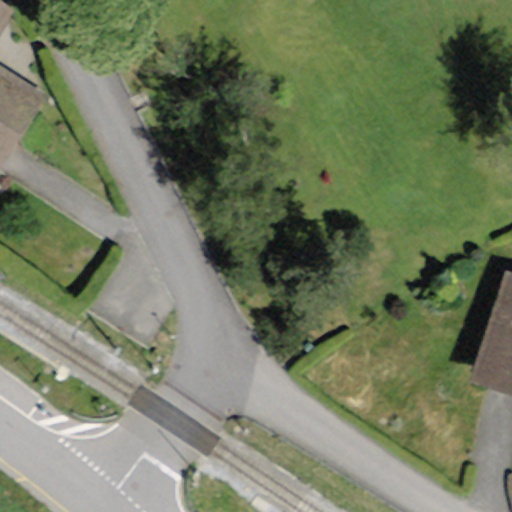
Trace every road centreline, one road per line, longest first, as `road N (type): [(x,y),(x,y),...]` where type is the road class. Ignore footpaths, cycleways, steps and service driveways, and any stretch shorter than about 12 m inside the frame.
road 1 (residential): [(51,0),(208,324),(208,365)]
road 2 (residential): [(208,365),(446,511)]
road 3 (residential): [(208,365),(115,511)]
road 4 (tertiary): [(111,511),(0,431)]
